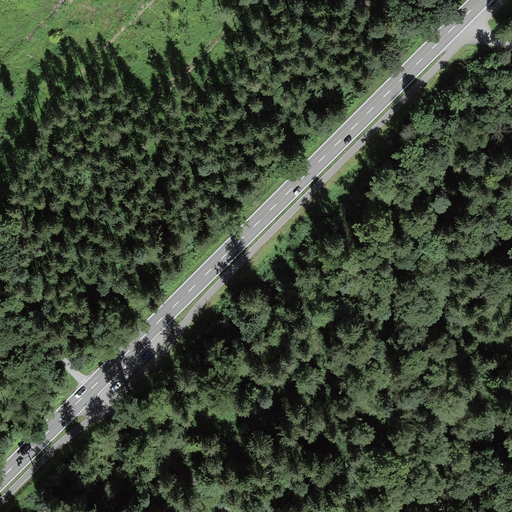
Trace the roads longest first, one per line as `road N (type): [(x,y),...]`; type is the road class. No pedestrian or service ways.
road 1 (primary): [(0,478),(479,0)]
road 2 (track): [(225,511),(84,394)]
road 3 (track): [(363,511),(511,418)]
road 4 (track): [(511,46),(377,0)]
road 5 (track): [(0,294),(84,394)]
